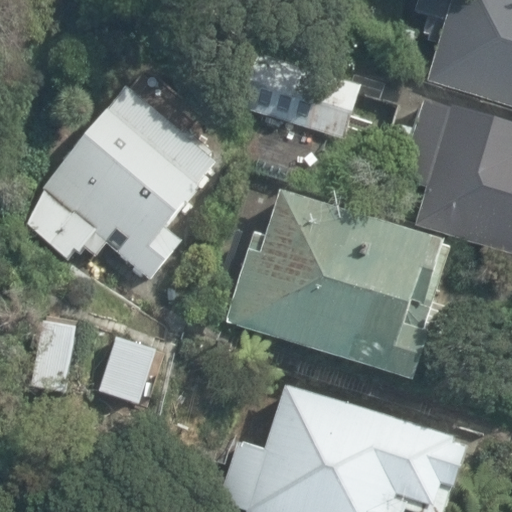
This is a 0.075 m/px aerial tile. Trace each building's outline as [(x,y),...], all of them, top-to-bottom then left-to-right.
[(511,106),(511,0),(420,0),(417,12),(432,17),(424,39),(441,45),(429,80),(511,106)] [(245,110),(348,141),(365,87),(261,56),(245,110)] [(221,163),(129,87),(44,187),(52,194),(30,224),(67,257),(75,247),(81,252),(86,246),(98,257),(109,244),(150,280),(184,241),(167,227),(221,163)] [(511,122),(454,104),(452,108),(427,99),(417,129),(404,124),(393,158),(408,162),(404,180),(429,188),(418,226),(511,254),(511,122)] [(256,232),(229,323),(417,381),(434,332),(445,335),(453,308),(437,302),(455,248),(447,245),(449,241),(283,190),(269,236),(256,232)] [(192,365),(126,339),(107,389),(172,415),(192,365)] [(455,511),(476,438),(297,386),(275,446),(248,439),(228,501),(262,511),(412,511),(412,510),(420,511),(455,511)]
